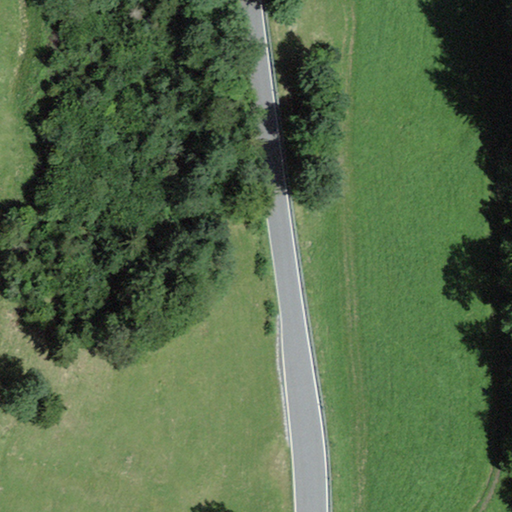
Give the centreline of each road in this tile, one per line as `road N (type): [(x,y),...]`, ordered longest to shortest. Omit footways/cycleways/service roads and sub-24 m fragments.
road 1 (secondary): [(313,511),(250,0)]
road 2 (track): [(505,0),(492,125),(496,446),(476,511)]
